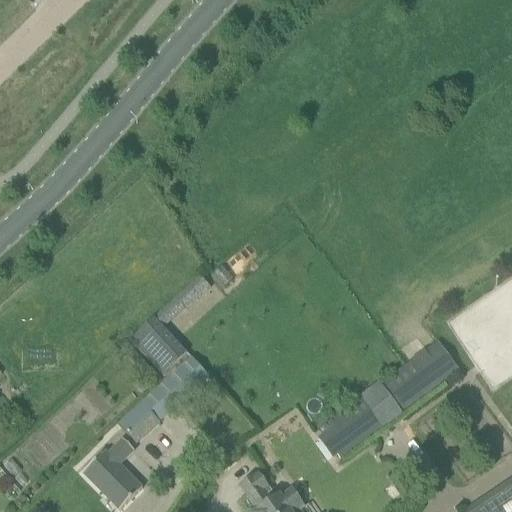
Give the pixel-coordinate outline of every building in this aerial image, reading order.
[(186,311),(210,289),(199,277),(129,342),(162,377),(186,356),(162,329),(184,309),(186,311)] [(329,456),(336,465),(459,375),(436,344),(316,432),(313,435),(329,456)] [(134,445),(208,378),(191,359),(117,426),(134,445)] [(155,382),(148,376),(136,387),(142,394),(155,382)] [(118,467),(133,453),(122,442),(107,456),(105,453),(82,475),(118,511),(119,511),(141,490),(118,467)] [(465,511),(511,511),(511,479),(465,511)] [(246,499),(254,511),(298,511),(303,508),(292,492),(282,500),(280,497),(271,503),(261,489),(246,499)]
